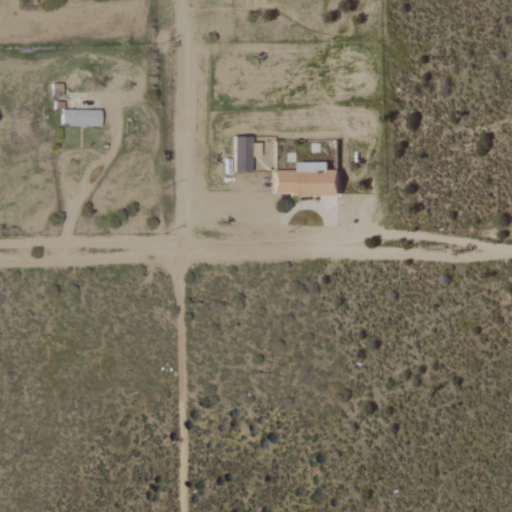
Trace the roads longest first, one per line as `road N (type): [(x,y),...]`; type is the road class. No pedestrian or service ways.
road 1 (residential): [(170,0),(185,511)]
road 2 (residential): [(0,259),(511,247)]
road 3 (track): [(277,255),(289,212),(307,205),(327,217),(334,253)]
